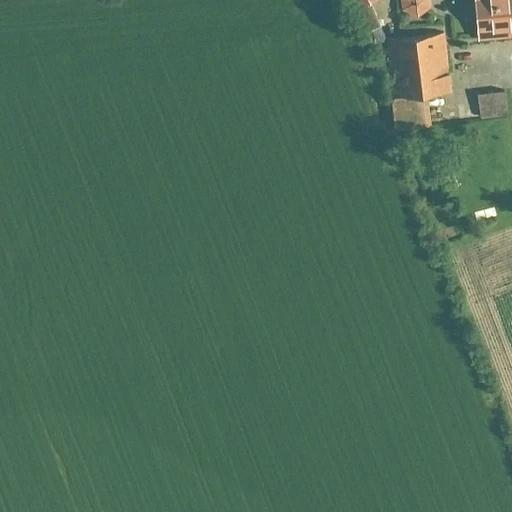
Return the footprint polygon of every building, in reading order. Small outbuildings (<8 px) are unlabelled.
[(345,0),(363,44),(382,42),(366,3),(373,0),(345,0)] [(399,0),(398,1),(399,13),(411,19),(427,10),(425,0),(399,0)] [(511,0),(469,0),(473,42),(511,38),(511,0)] [(439,39),(383,45),(391,130),(425,126),(422,94),(444,92),(439,39)] [(473,98),(475,121),(504,118),(502,95),(473,98)]
